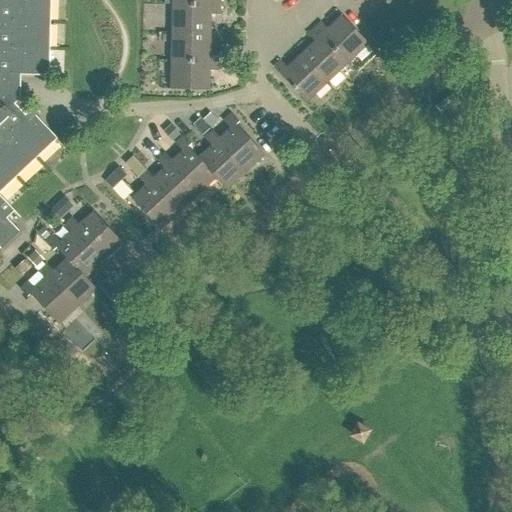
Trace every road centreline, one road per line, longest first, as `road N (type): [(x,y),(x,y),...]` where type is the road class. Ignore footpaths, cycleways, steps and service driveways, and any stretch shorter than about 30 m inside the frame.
road 1 (unclassified): [(90,374),(323,164)]
road 2 (unclassified): [(511,268),(495,19)]
road 3 (unclassified): [(323,164),(495,19)]
road 4 (residential): [(260,92),(52,117)]
road 5 (unclassified): [(0,458),(90,374)]
